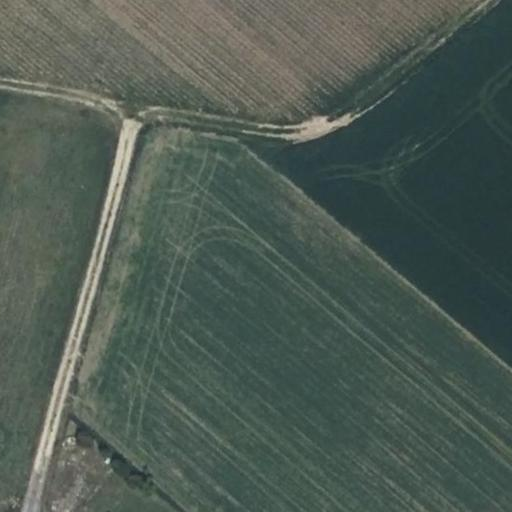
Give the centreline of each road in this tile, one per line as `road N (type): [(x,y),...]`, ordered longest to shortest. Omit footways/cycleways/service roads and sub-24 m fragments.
road 1 (track): [(481,0),(352,110),(289,127),(144,107),(36,511)]
road 2 (track): [(144,107),(0,85)]
